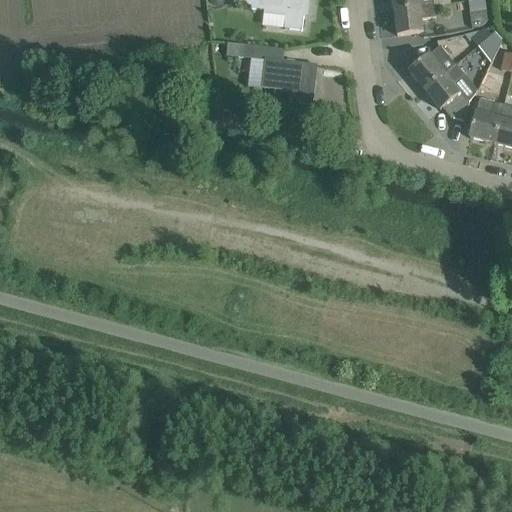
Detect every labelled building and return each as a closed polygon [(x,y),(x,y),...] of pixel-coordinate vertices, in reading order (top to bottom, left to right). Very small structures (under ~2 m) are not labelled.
[(235,0),(235,8),(252,9),(252,11),(286,14),(285,30),(302,32),(304,17),(308,18),(310,1),(306,0),(305,0),(235,0)] [(435,8),(433,0),(392,0),(394,14),(421,10),(435,8)] [(486,1),(469,4),(470,14),(487,11),(486,1)] [(424,34),(421,10),(394,14),(397,38),(424,34)] [(478,49),(492,38),(485,31),(472,41),(478,49)] [(498,46),(492,38),(478,49),(485,57),(498,46)] [(265,62),(264,70),(262,90),(292,93),(290,105),(313,108),(314,95),(310,94),(312,80),(316,81),(318,67),(280,63),(282,52),(284,52),(284,51),(258,48),(256,61),(265,62)] [(440,48),(429,57),(409,74),(426,94),(457,68),(440,48)] [(511,73),(511,56),(506,55),(502,72),(511,73)] [(464,77),(457,68),(426,94),(441,112),(443,110),(451,120),(452,120),(465,123),(470,105),(468,105),(453,86),(464,77)] [(511,108),(505,107),(501,121),(495,146),(511,150),(511,108)] [(495,146),(501,121),(477,115),(470,140),(495,146)]
